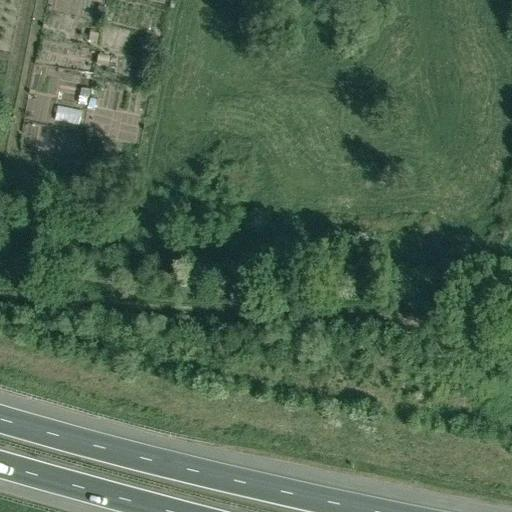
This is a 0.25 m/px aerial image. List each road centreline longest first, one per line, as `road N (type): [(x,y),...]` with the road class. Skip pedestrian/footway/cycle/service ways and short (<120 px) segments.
road 1 (motorway): [(391,511),(0,415)]
road 2 (motorway): [(0,467),(160,511)]
